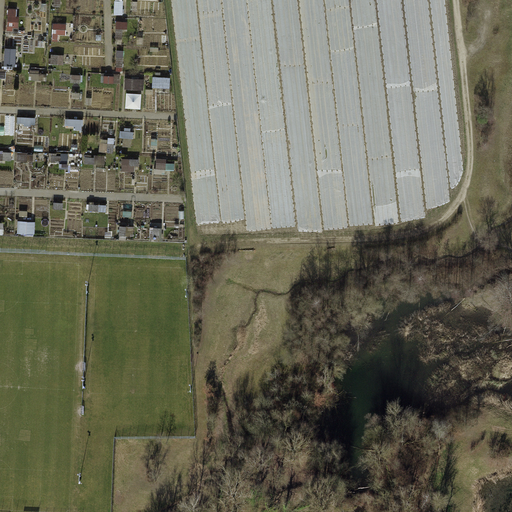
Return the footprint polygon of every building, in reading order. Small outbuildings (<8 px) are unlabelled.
[(10,8),(10,17),(18,17),(19,8),(10,8)] [(68,36),(68,22),(55,22),(55,36),(68,36)] [(155,86),(172,86),(172,76),(155,76),(155,86)] [(129,77),(128,89),(145,89),(145,77),(129,77)] [(127,107),(143,107),(144,92),(128,91),(127,107)] [(124,158),(124,170),(139,170),(139,158),(124,158)] [(19,232),(36,235),(38,222),(22,219),(19,232)]
